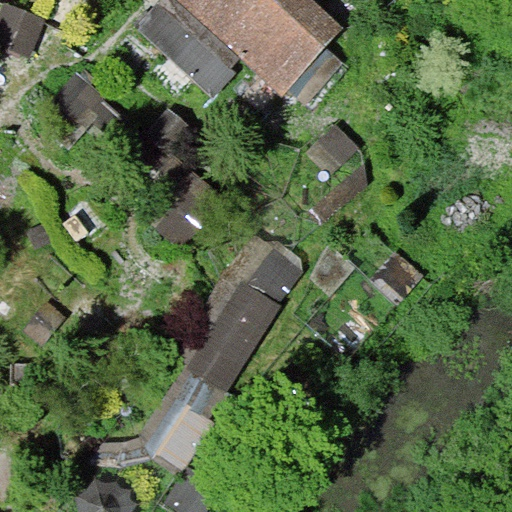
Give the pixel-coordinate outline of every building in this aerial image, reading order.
[(335,33),(298,0),(157,0),(132,29),(208,96),(241,59),(280,94),(335,33)] [(43,24),(5,12),(0,27),(0,52),(31,62),(43,24)] [(131,127),(80,85),(58,111),(191,220),(213,193),(181,166),(199,144),(151,104),(131,127)] [(366,161),(341,135),(310,165),(335,191),(366,161)] [(283,316),(244,293),(193,379),(231,402),(283,316)]
